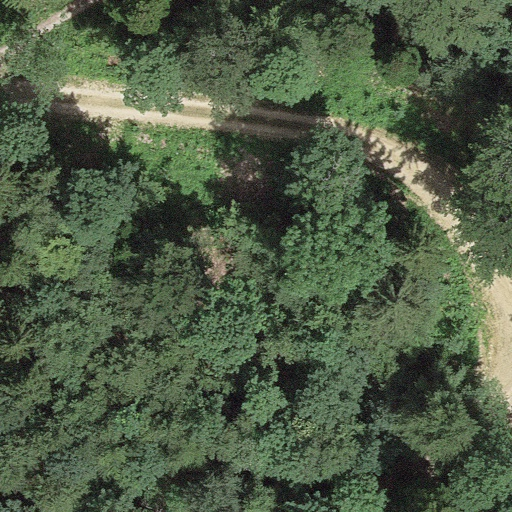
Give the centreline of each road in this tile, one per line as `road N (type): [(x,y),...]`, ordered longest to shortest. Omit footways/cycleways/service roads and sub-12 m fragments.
road 1 (track): [(0,91),(194,105),(361,136),(436,189),(476,240),(511,316)]
road 2 (track): [(511,378),(370,511)]
